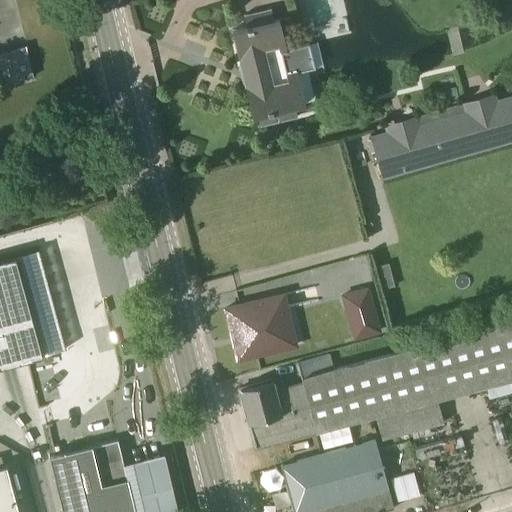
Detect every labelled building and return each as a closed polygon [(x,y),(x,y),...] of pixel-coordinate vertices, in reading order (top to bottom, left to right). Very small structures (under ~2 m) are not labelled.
[(273,19),(269,8),(242,15),(244,26),(229,29),(229,30),(250,115),(256,114),(259,126),(295,117),(295,116),(292,104),(302,101),(295,71),(312,67),(306,44),(284,48),(277,18),(273,19)] [(24,46),(0,52),(0,79),(1,85),(32,78),(24,46)] [(381,178),(511,140),(511,93),(496,98),(494,93),(382,124),(383,131),(368,135),(369,139),(365,141),(368,153),(373,152),(381,178)] [(12,257),(0,260),(0,362),(39,351),(12,257)] [(367,286),(339,294),(352,340),(380,332),(381,332),(367,286)] [(236,359),(296,344),(284,294),(283,294),(224,308),(236,359)] [(511,317),(332,367),(328,353),(296,363),(300,380),(315,431),(374,416),(380,439),(417,429),(442,422),(437,399),(511,378),(511,317)] [(253,447),(314,431),(300,380),(280,386),(278,378),(237,388),(253,447)] [(373,439),(279,466),(292,511),(378,511),(392,508),(373,439)] [(133,511),(122,463),(116,440),(48,456),(61,511),(133,511)] [(122,463),(133,511),(176,511),(162,454),(122,463)] [(16,511),(4,466),(0,467),(0,511),(16,511)] [(394,502),(418,495),(412,471),(387,478),(394,502)]
